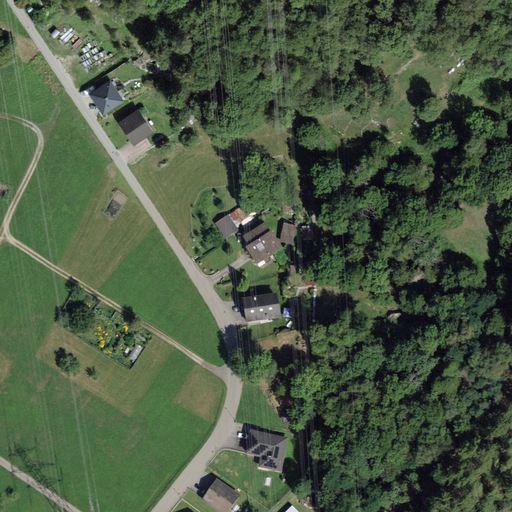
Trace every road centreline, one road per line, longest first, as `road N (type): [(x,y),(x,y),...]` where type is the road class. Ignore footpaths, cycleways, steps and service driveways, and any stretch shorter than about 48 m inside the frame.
road 1 (residential): [(13,0),(215,304),(233,349),(222,431),(160,511)]
road 2 (track): [(3,229),(234,386)]
road 3 (track): [(0,236),(42,142),(29,124),(0,116)]
